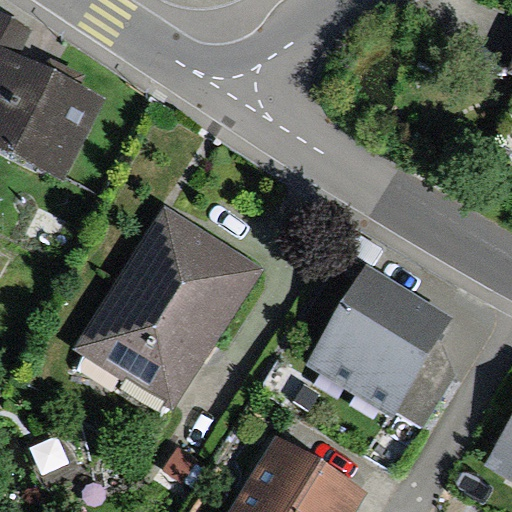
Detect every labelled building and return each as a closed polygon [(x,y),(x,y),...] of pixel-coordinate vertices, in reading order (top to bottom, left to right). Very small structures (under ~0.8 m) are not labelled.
[(30,27),(0,11),(0,150),(65,182),(106,100),(15,55),(30,27)] [(268,268),(170,202),(71,351),(169,416),(268,268)] [(449,316),(364,265),(304,368),(391,418),(395,412),(422,428),(454,373),(437,336),(449,316)] [(511,425),(488,466),(511,479),(511,425)] [(359,511),(372,493),(280,434),(230,511),(359,511)]
